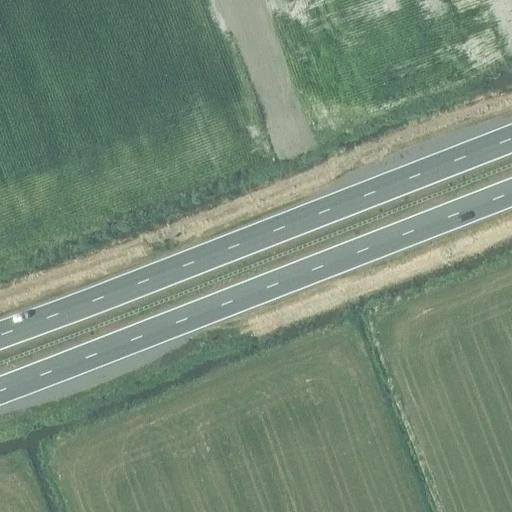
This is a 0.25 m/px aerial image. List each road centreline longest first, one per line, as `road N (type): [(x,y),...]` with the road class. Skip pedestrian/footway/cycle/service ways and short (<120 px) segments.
road 1 (trunk): [(0,391),(511,194)]
road 2 (trunk): [(511,140),(0,336)]
